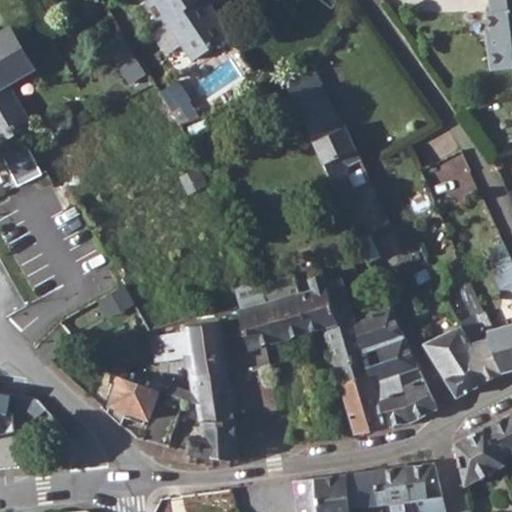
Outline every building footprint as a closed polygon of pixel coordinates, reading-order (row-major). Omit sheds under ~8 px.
[(148,0),(146,2),(163,27),(169,24),(182,44),(194,61),(232,36),(213,8),(210,10),(202,0),(148,0)] [(487,49),(489,69),(490,71),(511,68),(511,0),(487,0),(489,13),(486,13),(491,49),(487,49)] [(182,44),(169,24),(163,27),(157,31),(156,38),(167,54),(182,44)] [(12,28),(8,30),(32,70),(35,68),(12,28)] [(32,70),(8,30),(0,34),(0,87),(3,86),(32,70)] [(0,134),(23,122),(3,86),(0,87),(0,134)] [(299,121),(339,208),(352,203),(354,192),(345,185),(339,175),(343,167),(337,155),(349,149),(329,107),(299,121)] [(206,120),(189,127),(194,140),(212,133),(206,120)] [(15,178),(37,166),(24,140),(1,152),(15,178)] [(41,174),(37,166),(15,178),(20,186),(41,174)] [(197,173),(184,181),(190,194),(204,187),(197,173)] [(138,182),(128,187),(134,200),(145,195),(138,182)] [(357,244),(364,257),(373,253),(363,232),(354,236),(357,244)] [(505,293),(511,290),(511,259),(511,258),(494,265),(505,293)] [(306,267),(313,289),(300,293),(308,333),(324,329),(341,383),(371,373),(355,319),(341,278),(328,282),(320,261),(306,267)] [(239,312),(243,324),(251,352),(254,370),(271,366),(265,345),(308,333),(300,293),(294,274),(236,290),(242,311),(239,312)] [(373,313),(391,306),(386,297),(369,301),(373,313)] [(371,373),(387,427),(398,424),(414,421),(425,415),(437,409),(424,379),(404,387),(400,374),(419,369),(391,306),(373,313),(355,319),(371,373)] [(471,369),(479,385),(488,381),(503,373),(488,333),(495,330),(488,311),(461,323),(463,326),(472,345),(471,369)] [(197,392),(198,405),(231,401),(220,323),(190,328),(191,331),(153,337),(157,361),(193,357),(197,392)] [(488,333),(503,373),(511,370),(511,325),(495,330),(488,333)] [(426,346),(457,397),(466,392),(479,385),(471,369),(472,345),(463,326),(427,343),(426,346)] [(120,365),(114,374),(144,385),(146,378),(129,371),(120,365)] [(341,383),(357,432),(367,430),(387,427),(371,373),(341,383)] [(144,385),(114,374),(110,384),(118,387),(108,411),(124,424),(129,411),(150,420),(160,392),(144,385)] [(170,387),(168,394),(185,401),(188,393),(170,387)] [(0,435),(14,432),(14,413),(8,412),(11,395),(0,392),(0,435)] [(185,401),(168,394),(154,433),(173,439),(181,414),(185,401)] [(38,399),(18,396),(16,408),(33,411),(37,417),(47,408),(38,399)] [(200,406),(202,424),(235,419),(235,418),(233,417),(231,401),(198,405),(200,406)] [(511,413),(499,420),(483,428),(502,460),(511,454),(511,413)] [(190,438),(189,454),(232,461),(239,461),(239,448),(235,419),(202,424),(204,439),(190,438)] [(502,460),(483,428),(458,442),(456,445),(466,485),(506,468),(502,460)] [(430,464),(407,466),(415,511),(447,511),(434,465),(430,464)] [(392,468),(375,470),(381,503),(381,511),(415,511),(407,466),(392,468)] [(347,474),(350,509),(363,507),(363,511),(381,511),(381,503),(375,470),(362,472),(347,474)] [(325,477),(294,481),(298,511),(350,511),(350,509),(347,474),(325,477)]
